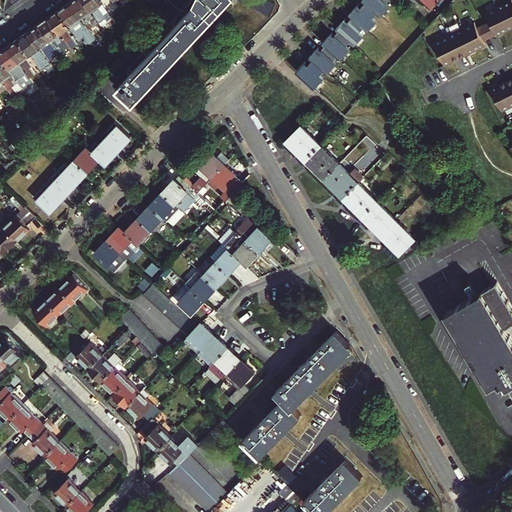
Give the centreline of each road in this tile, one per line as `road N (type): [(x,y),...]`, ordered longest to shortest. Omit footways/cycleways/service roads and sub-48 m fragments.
road 1 (residential): [(468,511),(222,85)]
road 2 (residential): [(222,85),(0,299)]
road 3 (residential): [(100,511),(127,483),(130,445),(0,309)]
road 4 (residential): [(310,3),(222,85)]
